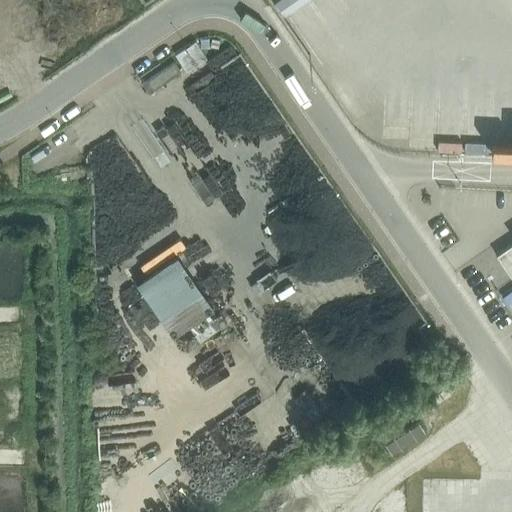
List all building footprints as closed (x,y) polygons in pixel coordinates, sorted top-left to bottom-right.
[(195,41),(175,55),(186,72),(206,58),(195,41)] [(466,150),(511,150),(511,114),(492,114),(493,81),(468,80),(466,150)] [(413,87),(412,145),(437,145),(438,88),(413,87)] [(511,243),(495,255),(511,279),(511,243)] [(213,308),(176,254),(135,283),(172,337),(213,308)]
